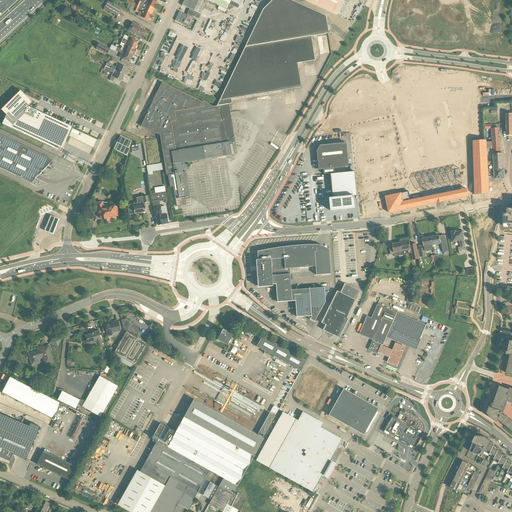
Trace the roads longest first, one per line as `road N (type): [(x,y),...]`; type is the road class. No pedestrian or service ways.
road 1 (unclassified): [(67,256),(75,209),(175,0)]
road 2 (tertiary): [(362,52),(328,82),(236,226)]
road 3 (tertiary): [(264,208),(331,89),(367,60)]
road 4 (secondary): [(412,389),(306,345),(254,309)]
road 5 (unclassified): [(10,339),(102,295),(129,295),(169,314)]
road 6 (unclassified): [(236,226),(226,220),(95,242)]
road 7 (tertiary): [(390,56),(511,71)]
road 8 (tertiary): [(511,63),(390,48)]
